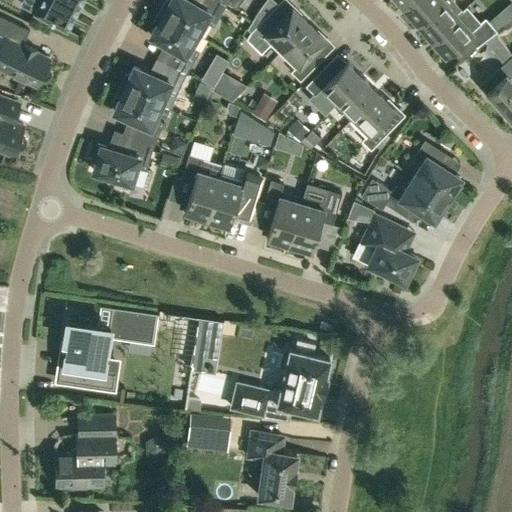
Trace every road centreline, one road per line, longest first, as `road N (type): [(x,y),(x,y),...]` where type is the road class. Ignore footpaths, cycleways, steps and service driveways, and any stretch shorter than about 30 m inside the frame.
road 1 (residential): [(375,301),(41,207)]
road 2 (residential): [(8,511),(4,391),(15,300),(41,207)]
road 3 (residential): [(509,161),(347,0)]
road 4 (residential): [(41,207),(90,65),(126,0)]
road 5 (residential): [(509,161),(464,224),(428,301),(375,301)]
road 6 (residential): [(375,301),(338,511)]
